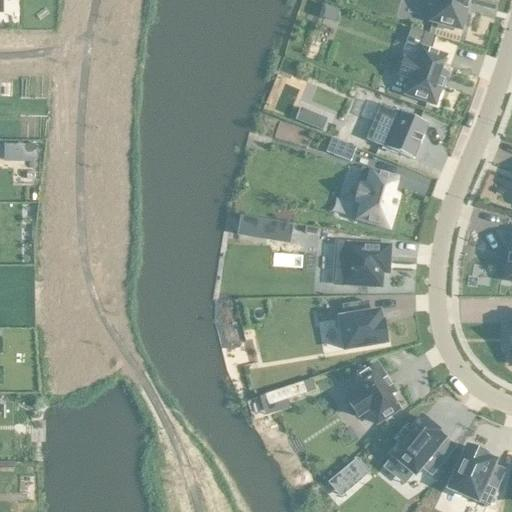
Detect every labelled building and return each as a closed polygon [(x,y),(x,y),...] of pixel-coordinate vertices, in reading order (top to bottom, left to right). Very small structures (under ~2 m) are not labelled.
[(430,0),(429,5),(435,7),(430,22),(439,25),(438,28),(452,33),(453,29),(462,31),(470,0),(430,0)] [(324,5),(320,17),(336,22),(340,10),(324,5)] [(405,60),(399,76),(410,80),(405,95),(435,106),(442,88),(436,86),(441,72),(446,57),(431,52),(436,37),(411,29),(406,43),(421,49),(416,64),(405,60)] [(381,105),(366,140),(383,147),(381,150),(382,150),(383,147),(392,151),(400,154),(413,160),(420,144),(421,145),(424,139),(422,138),(428,125),(381,105)] [(314,119),(311,127),(322,131),(327,120),(319,116),(314,119)] [(331,139),(326,153),(351,162),(356,149),(331,139)] [(391,195),(395,179),(370,172),(365,188),(359,186),(355,202),(361,204),(356,220),(387,229),(397,197),(391,195)] [(266,221),(263,240),(280,243),(283,224),(266,221)] [(334,244),(331,284),(343,285),(379,287),(379,272),(380,272),(385,273),(387,247),(346,245),(334,244)] [(344,319),(339,320),(344,350),(385,344),(382,324),(380,324),(378,314),(369,315),(367,302),(342,306),(344,319)] [(359,397),(349,404),(358,418),(368,411),(377,425),(399,410),(390,397),(394,394),(395,393),(394,392),(393,390),(388,381),(377,365),(350,383),(359,397)] [(304,382),(284,389),(288,399),(307,393),(304,382)] [(436,434),(438,432),(422,419),(413,431),(407,426),(395,440),(401,445),(398,449),(392,456),(392,457),(414,475),(415,475),(421,468),(432,476),(448,457),(437,448),(444,440),(436,434)] [(468,448),(450,490),(489,507),(505,472),(493,467),(495,462),(485,458),(486,456),(468,448)]
